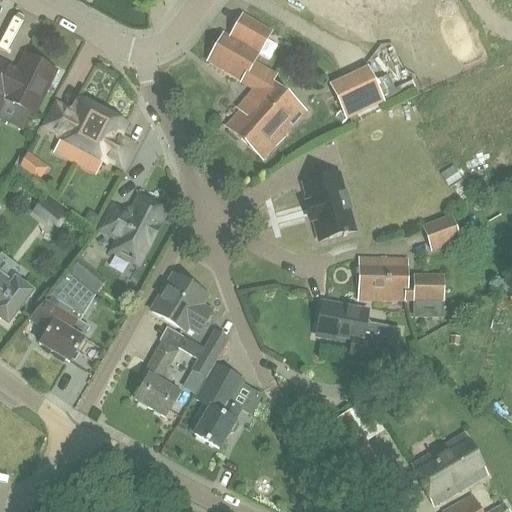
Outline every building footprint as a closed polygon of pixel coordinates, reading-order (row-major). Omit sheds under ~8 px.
[(273,32),(242,14),(229,37),(223,33),(208,62),(243,82),(273,32)] [(26,57),(19,71),(0,61),(0,110),(5,100),(34,115),(56,72),(26,57)] [(350,128),(369,119),(366,112),(385,104),(368,67),(329,85),(347,122),(350,128)] [(264,159),(304,114),(268,81),(227,128),(264,159)] [(82,151),(102,113),(79,101),(72,114),(57,105),(45,128),(60,136),(59,139),(82,151)] [(393,112),(339,140),(347,155),(358,150),(368,164),(410,137),(393,112)] [(123,169),(134,146),(119,138),(126,125),(102,113),(82,151),(106,164),(107,161),(123,169)] [(386,173),(449,141),(442,128),(379,160),(386,173)] [(452,142),(386,173),(395,191),(461,160),(452,142)] [(18,171),(26,177),(37,162),(26,154),(18,171)] [(17,170),(23,159),(21,158),(15,169),(17,170)] [(498,169),(474,180),(480,196),(505,186),(498,169)] [(343,235),(353,232),(348,212),(350,211),(345,194),(343,195),(343,194),(334,197),(329,179),(314,183),(314,184),(305,186),(311,205),(307,206),(311,221),(315,220),(321,241),(329,239),(330,240),(343,236),(343,235)] [(159,226),(166,213),(139,199),(132,213),(126,215),(112,207),(100,231),(118,240),(112,252),(138,266),(150,244),(152,245),(161,228),(159,226)] [(98,220),(90,213),(83,221),(92,228),(98,220)] [(458,234),(455,226),(451,216),(421,227),(431,253),(461,242),(458,234)] [(443,304),(444,279),(407,279),(407,261),(360,259),(360,302),(406,304),(443,304)] [(83,317),(96,296),(68,274),(49,297),(51,298),(48,302),(46,301),(29,321),(41,328),(47,318),(54,322),(40,345),(71,363),(84,340),(84,339),(90,328),(63,311),(66,307),(83,317)] [(0,320),(7,326),(32,293),(15,280),(11,285),(0,276),(0,320)] [(203,328),(212,313),(203,307),(209,297),(173,276),(157,301),(159,302),(152,314),(184,333),(192,321),(203,328)] [(505,294),(511,290),(511,279),(510,276),(499,282),(505,294)] [(394,365),(400,331),(370,326),(366,321),(368,312),(322,303),(316,336),(351,343),(347,362),(380,368),(381,363),(394,365)] [(199,361),(205,351),(185,340),(179,350),(189,356),(198,360),(199,361)] [(168,374),(166,372),(177,352),(162,344),(150,365),(154,367),(135,402),(165,419),(179,395),(167,388),(175,375),(169,372),(168,374)] [(204,380),(217,358),(205,351),(199,361),(198,360),(191,373),(192,374),(194,375),(204,380)] [(234,434),(238,427),(237,425),(235,423),(235,422),(241,411),(231,405),(244,383),(217,367),(197,401),(206,406),(197,420),(202,423),(194,436),(219,450),(229,433),(231,435),(234,434)] [(192,374),(183,389),(195,396),(204,380),(194,375),(192,374)] [(312,398),(307,419),(323,423),(328,401),(312,398)] [(378,459),(375,462),(373,459),(360,438),(379,427),(368,407),(364,402),(320,432),(323,436),(335,456),(332,459),(335,465),(343,477),(342,478),(358,501),(363,497),(390,478),(378,459)] [(447,501),(487,477),(464,436),(444,449),(459,477),(440,488),(447,501)] [(434,509),(447,501),(440,488),(459,477),(444,449),(413,467),(434,509)] [(491,511),(481,511),(471,495),(441,511),(509,511),(505,505),(491,511)]
